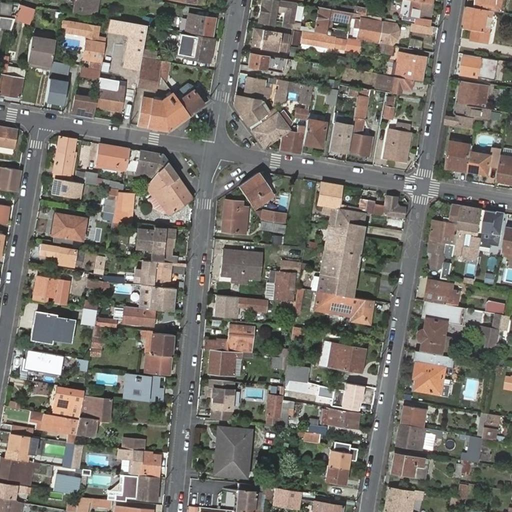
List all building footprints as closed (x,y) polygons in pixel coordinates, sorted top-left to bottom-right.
[(74,0),(72,12),(95,16),(97,0),(74,0)] [(290,1),(282,0),(261,0),(258,22),(289,27),(292,28),(293,26),(297,3),(290,1)] [(413,0),(402,0),(401,13),(404,14),(403,19),(413,21),(414,16),(417,17),(415,23),(428,26),(432,3),(413,0)] [(494,11),(495,11),(497,0),(476,0),(475,7),(494,11)] [(1,2),(0,11),(11,13),(12,4),(1,2)] [(20,5),(17,15),(34,16),(35,6),(20,5)] [(349,22),(351,12),(319,6),(315,30),(315,32),(346,38),(347,34),(347,31),(327,28),(329,19),(349,22)] [(466,6),(463,29),(473,30),(471,40),(488,43),(494,11),(475,7),(466,6)] [(193,24),(194,14),(188,13),(185,31),(202,34),(203,25),(193,24)] [(202,34),(212,36),(215,18),(194,14),(193,24),(203,25),(202,34)] [(381,20),(381,17),(365,14),(360,14),(359,18),(354,17),(352,27),(358,28),(356,39),(360,40),(380,43),(393,46),(398,39),(400,30),(397,23),(381,20)] [(0,15),(0,25),(11,28),(14,17),(0,15)] [(144,48),(148,25),(110,18),(108,32),(123,34),(127,38),(122,68),(140,71),(142,58),(142,56),(143,49),(144,48)] [(100,26),(67,21),(65,32),(86,35),(86,39),(98,41),(100,26)] [(427,32),(428,26),(415,23),(413,30),(427,32)] [(285,51),(287,34),(255,28),(252,45),(285,51)] [(332,46),(344,49),(346,40),(303,32),(301,43),(332,48),(332,46)] [(213,39),(188,35),(181,33),(178,53),(185,54),(184,56),(197,58),(196,66),(208,68),(213,39)] [(54,50),(55,40),(32,36),(28,61),(42,64),(42,67),(51,68),(54,50)] [(86,39),(83,57),(101,60),(105,38),(102,37),(101,42),(98,41),(86,39)] [(358,51),(360,40),(356,39),(352,39),(346,38),(346,40),(344,49),(358,51)] [(391,59),(393,46),(380,43),(378,56),(391,59)] [(143,49),(142,56),(149,57),(151,50),(144,48),(143,49)] [(287,58),(274,56),(274,58),(250,53),(248,66),(284,73),(287,58)] [(398,53),(394,74),(421,79),(425,58),(398,53)] [(344,65),(345,57),(336,55),(334,63),(344,65)] [(505,61),(483,57),(482,59),(465,56),(462,74),(485,78),(487,64),(505,67),(505,61)] [(159,73),(161,61),(142,58),(140,71),(136,85),(156,89),(159,73)] [(165,82),(169,61),(161,60),(161,61),(159,73),(165,82)] [(1,61),(1,62),(0,69),(0,74),(1,74),(0,83),(0,92),(19,96),(22,78),(6,75),(7,67),(8,63),(1,61)] [(26,70),(7,67),(6,75),(22,78),(24,78),(26,70)] [(386,75),(384,87),(391,88),(392,76),(386,75)] [(118,79),(100,76),(98,88),(117,91),(118,86),(118,79)] [(233,104),(249,125),(266,114),(258,104),(259,99),(261,100),(265,79),(247,76),(244,96),(235,95),(233,104)] [(410,90),(412,80),(392,76),(391,88),(384,87),(384,90),(401,93),(402,88),(410,90)] [(279,86),(276,106),(285,100),(288,81),(277,79),(276,85),(279,86)] [(458,104),(492,110),(493,106),(485,105),(488,91),(486,90),(487,87),(462,82),(458,104)] [(295,83),(293,95),(301,97),(302,94),(308,95),(309,86),(295,83)] [(46,103),(62,105),(65,88),(62,88),(49,85),(46,103)] [(178,101),(188,115),(209,99),(199,85),(178,101)] [(96,98),(95,106),(121,110),(125,87),(118,86),(117,91),(98,88),(96,98)] [(347,96),(349,87),(338,86),(338,89),(337,93),(337,94),(347,96)] [(347,96),(356,97),(358,89),(349,87),(347,96)] [(326,103),(335,104),(336,101),(337,94),(337,93),(338,89),(329,88),(326,103)] [(71,113),(93,117),(95,106),(96,98),(78,95),(79,91),(75,89),(71,113)] [(138,125),(167,130),(188,115),(178,101),(173,93),(161,101),(142,97),(138,125)] [(367,97),(358,95),(356,107),(365,108),(367,97)] [(393,119),(396,97),(387,95),(383,117),(393,119)] [(491,119),(492,110),(458,104),(457,114),(484,120),(484,118),(491,119)] [(356,107),(355,106),(353,117),(361,119),(358,134),(360,134),(365,108),(356,107)] [(265,147),(289,130),(277,114),(253,130),(265,147)] [(352,125),(347,151),(368,155),(371,136),(360,134),(358,134),(361,119),(353,117),(352,125)] [(448,117),(446,124),(460,127),(461,120),(448,117)] [(311,142),(310,145),(321,147),(325,121),(308,118),(304,141),(311,142)] [(330,148),(347,151),(352,125),(337,122),(335,122),(335,123),(330,148)] [(280,149),(300,153),(304,126),(297,125),(295,133),(289,131),(282,136),(280,149)] [(388,130),(383,158),(404,162),(410,126),(401,125),(400,132),(388,130)] [(16,130),(0,126),(0,145),(13,147),(16,130)] [(58,138),(51,178),(53,179),(67,182),(69,175),(73,153),(75,140),(58,138)] [(448,168),(468,172),(472,154),(472,151),(474,144),(453,141),(448,168)] [(128,149),(98,144),(95,166),(105,168),(105,167),(105,163),(116,165),(116,169),(125,170),(126,163),(128,149)] [(162,154),(128,149),(126,163),(132,163),(132,160),(137,161),(136,172),(140,173),(141,170),(156,172),(158,170),(166,160),(162,154)] [(472,151),(468,172),(489,175),(491,167),(500,168),(503,150),(494,149),(493,155),(472,151)] [(511,158),(504,157),(500,181),(511,183),(511,158)] [(192,197),(166,160),(158,170),(162,176),(154,182),(173,210),(192,197)] [(19,169),(0,165),(0,169),(0,170),(0,187),(16,191),(19,169)] [(93,184),(108,188),(117,190),(118,187),(110,186),(111,183),(105,182),(105,180),(96,179),(96,174),(86,172),(84,184),(93,186),(93,184)] [(257,173),(238,186),(254,209),(264,202),(259,195),(268,189),(257,173)] [(67,182),(53,179),(50,194),(78,199),(81,183),(74,182),(71,182),(67,182)] [(173,210),(154,182),(149,186),(168,214),(173,210)] [(341,186),(321,182),(317,205),(332,207),(364,212),(366,200),(366,199),(360,198),(359,207),(338,204),(341,186)] [(117,190),(107,188),(103,205),(92,203),(90,209),(103,211),(113,213),(117,190)] [(134,193),(118,192),(112,222),(131,225),(134,193)] [(383,215),(402,218),(403,207),(397,206),(395,203),(396,198),(386,196),(383,215)] [(224,200),(222,218),(240,220),(240,219),(241,207),(242,202),(229,200),(224,200)] [(364,212),(365,212),(379,214),(379,209),(372,208),(373,201),(366,200),(364,212)] [(0,222),(5,223),(8,206),(0,204),(0,222)] [(434,221),(431,241),(446,243),(456,244),(462,206),(454,205),(452,220),(454,220),(453,224),(434,221)] [(482,210),(462,206),(456,244),(454,254),(461,256),(464,233),(477,235),(482,210)] [(326,274),(321,274),(318,291),(352,296),(365,212),(364,212),(332,207),(331,212),(336,213),(334,226),(329,225),(325,247),(330,247),(329,262),(323,261),(322,266),(327,267),(326,274)] [(263,210),(262,218),(284,222),(285,214),(263,210)] [(102,219),(112,221),(113,213),(103,211),(102,219)] [(505,214),(488,211),(482,240),(481,246),(492,249),(492,245),(499,247),(505,214)] [(55,213),(52,233),(82,238),(85,217),(55,213)] [(240,220),(222,218),(221,228),(239,229),(240,220)] [(285,224),(262,221),(260,230),(283,234),(285,224)] [(174,230),(146,227),(138,227),(135,226),(133,259),(141,259),(170,262),(175,262),(175,253),(170,252),(171,246),(172,246),(174,230)] [(280,244),(282,237),(273,234),(271,242),(280,244)] [(481,246),(482,240),(473,238),(470,257),(479,259),(481,246)] [(446,243),(431,241),(429,252),(434,253),(432,267),(442,268),(446,243)] [(40,245),(39,254),(56,257),(55,263),(71,266),(74,250),(69,250),(40,245)] [(261,252),(222,248),(220,268),(222,268),(230,275),(259,278),(261,252)] [(139,282),(151,284),(168,285),(170,268),(170,262),(141,259),(139,282)] [(301,262),(280,260),(279,268),(300,271),(301,262)] [(276,271),(273,298),(292,300),(295,273),(276,271)] [(53,296),(52,303),(58,304),(63,305),(67,281),(36,276),(33,293),(53,296)] [(101,281),(87,278),(85,287),(100,289),(101,281)] [(430,279),(426,302),(450,306),(454,284),(430,279)] [(173,287),(151,285),(149,308),(153,308),(171,310),(173,287)] [(369,318),(372,300),(370,299),(352,296),(318,291),(315,310),(369,318)] [(254,297),(239,296),(238,298),(216,296),(214,316),(237,318),(238,306),(247,307),(246,309),(267,311),(268,299),(254,297)] [(83,300),(81,309),(84,309),(96,311),(97,303),(98,303),(83,300)] [(450,306),(426,302),(424,312),(430,312),(429,319),(427,331),(424,332),(422,334),(421,336),(421,338),(421,339),(423,341),(425,342),(423,352),(449,357),(452,339),(447,338),(449,324),(455,325),(458,307),(450,306)] [(488,304),(487,310),(498,312),(504,313),(506,304),(493,302),(493,305),(488,304)] [(149,308),(123,306),(122,322),(152,324),(153,308),(149,308)] [(464,326),(467,309),(458,307),(455,325),(464,326)] [(96,311),(84,309),(81,324),(94,326),(95,317),(96,311)] [(34,311),(30,339),(47,342),(48,338),(68,341),(72,321),(52,318),(53,314),(34,311)] [(507,331),(511,319),(495,314),(491,326),(507,331)] [(95,317),(94,326),(115,327),(116,319),(95,317)] [(227,343),(227,346),(250,349),(251,335),(244,335),(245,326),(229,324),(227,343)] [(303,327),(292,325),(292,326),(290,340),(301,341),(303,327)] [(482,327),(479,346),(493,348),(496,329),(482,327)] [(149,353),(170,355),(172,334),(151,332),(140,331),(139,337),(145,337),(144,352),(149,353)] [(203,340),(203,348),(221,350),(222,342),(217,342),(218,336),(208,335),(208,340),(203,340)] [(102,337),(92,336),(90,348),(100,349),(102,337)] [(336,360),(339,344),(328,342),(325,358),(336,360)] [(365,348),(339,344),(336,360),(325,358),(324,364),(361,371),(365,348)] [(90,348),(88,356),(98,356),(100,349),(90,348)] [(25,350),(22,368),(60,375),(63,357),(25,350)] [(211,350),(209,372),(234,374),(235,358),(240,359),(241,353),(211,350)] [(168,374),(170,355),(149,353),(145,353),(144,356),(149,357),(148,369),(143,369),(143,372),(168,374)] [(88,360),(70,357),(69,366),(86,370),(88,360)] [(273,357),(272,367),(282,368),(283,358),(273,357)] [(307,366),(288,363),(286,377),(285,378),(304,381),(307,366)] [(443,395),(446,379),(448,368),(418,363),(417,374),(420,375),(417,391),(443,395)] [(164,376),(124,373),(121,398),(162,402),(164,376)] [(233,381),(208,379),(206,396),(211,396),(209,419),(231,420),(233,381)] [(452,380),(446,379),(443,395),(450,396),(452,380)] [(287,380),(285,394),(286,395),(285,400),(289,400),(290,395),(295,396),(294,400),(305,401),(306,384),(287,380)] [(78,414),(81,397),(81,396),(71,394),(71,391),(56,388),(52,410),(78,414)] [(282,396),(268,394),(265,424),(278,426),(282,396)] [(96,420),(108,421),(110,400),(81,397),(78,414),(77,419),(75,434),(94,437),(95,425),(91,424),(92,419),(96,420)] [(405,406),(402,424),(425,428),(428,410),(405,406)] [(330,407),(327,424),(355,428),(358,411),(330,407)] [(77,419),(78,414),(52,410),(51,414),(77,419)] [(66,443),(73,444),(75,434),(77,419),(51,414),(43,413),(31,411),(29,423),(35,423),(35,428),(61,432),(67,433),(66,443)] [(485,428),(488,414),(485,413),(482,413),(478,437),(484,438),(485,428)] [(488,414),(485,428),(484,438),(492,440),(497,441),(501,416),(488,414)] [(285,419),(284,427),(306,430),(308,431),(309,423),(285,419)] [(251,427),(215,423),(210,474),(246,478),(251,427)] [(322,425),(313,424),(309,423),(308,431),(320,433),(322,425)] [(425,428),(402,424),(399,445),(424,450),(424,446),(420,445),(422,432),(426,432),(426,436),(435,438),(436,430),(425,428)] [(11,426),(9,433),(24,435),(31,437),(33,430),(11,426)] [(321,433),(320,433),(308,431),(306,430),(304,439),(320,442),(321,433)] [(24,435),(9,433),(7,451),(28,454),(31,437),(24,435)] [(490,454),(492,440),(484,438),(481,460),(491,461),(492,454),(490,454)] [(123,439),(122,449),(143,451),(144,441),(123,439)] [(328,465),(347,468),(349,452),(331,449),(328,465)] [(136,453),(134,473),(158,475),(160,455),(136,453)] [(397,454),(394,473),(416,477),(416,480),(430,483),(432,469),(426,468),(427,459),(397,454)] [(274,456),(270,475),(282,477),(285,458),(274,456)] [(0,478),(28,483),(29,479),(24,478),(26,466),(38,469),(39,463),(29,461),(29,463),(0,458),(0,478)] [(68,468),(70,461),(62,459),(61,466),(68,468)] [(474,462),(466,461),(464,474),(471,475),(474,462)] [(462,479),(465,465),(459,464),(456,478),(462,479)] [(344,484),(347,468),(328,465),(326,481),(344,484)] [(52,491),(57,491),(77,494),(80,478),(55,475),(52,491)] [(134,477),(132,499),(155,501),(157,479),(134,477)] [(0,481),(0,495),(13,498),(14,491),(24,493),(25,486),(0,481)] [(238,483),(235,510),(241,511),(251,511),(252,511),(257,511),(259,494),(265,495),(266,486),(238,483)] [(462,486),(459,506),(468,507),(471,488),(462,486)] [(302,492),(274,487),(271,505),(299,510),(302,492)] [(416,511),(418,501),(425,502),(427,494),(418,492),(417,494),(416,494),(391,489),(387,511),(416,511)] [(113,501),(124,501),(125,493),(114,492),(113,501)] [(0,495),(0,511),(4,511),(5,507),(11,508),(13,498),(0,495)] [(74,511),(84,511),(86,501),(92,502),(92,498),(77,497),(75,505),(74,511)] [(110,508),(111,500),(98,499),(97,507),(110,508)] [(341,511),(342,506),(315,501),(312,511),(341,511)] [(66,503),(65,510),(74,511),(75,505),(66,503)]
